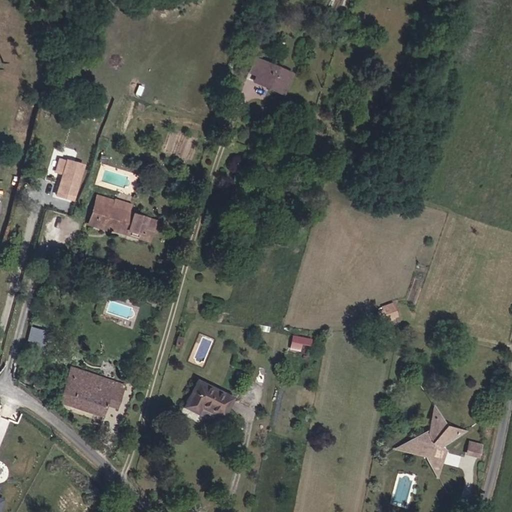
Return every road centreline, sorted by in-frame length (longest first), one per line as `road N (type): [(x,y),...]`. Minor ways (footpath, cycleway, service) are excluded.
road 1 (unclassified): [(0,388),(53,417),(159,511)]
road 2 (unclassified): [(480,511),(511,381)]
